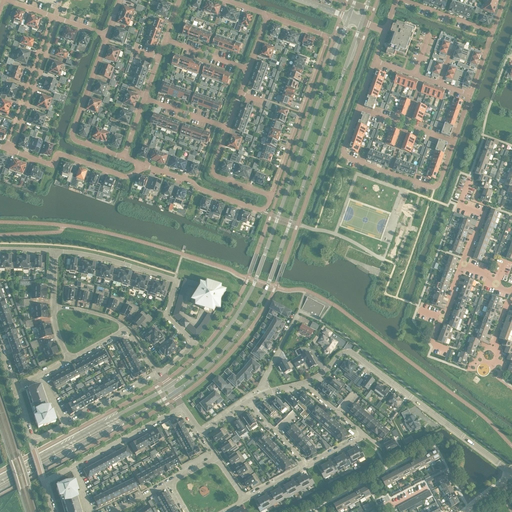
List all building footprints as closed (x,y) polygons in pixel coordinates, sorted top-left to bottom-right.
[(199,8),(201,0),(194,0),(194,1),(195,1),(193,7),(196,9),(197,8),(199,8)] [(454,13),(458,2),(453,0),(449,11),(449,12),(454,13)] [(498,3),(489,0),(486,0),(485,4),(496,8),(497,8),(496,8),(497,6),(498,3)] [(157,7),(168,11),(169,9),(171,5),(160,2),(160,4),(158,4),(157,7)] [(214,4),(208,2),(207,4),(206,4),(205,9),(204,12),(211,15),(211,13),(214,4)] [(459,15),(463,4),(458,2),(454,13),(456,14),(457,14),(458,15),(459,14),(459,15)] [(211,13),(211,15),(211,13),(218,16),(221,7),(219,6),(219,5),(214,4),(211,13)] [(464,16),(468,6),(463,4),(459,15),(460,15),(460,16),(461,16),(461,15),(464,16)] [(496,8),(485,4),(483,10),(494,14),(496,8)] [(122,12),(132,16),(134,10),(124,6),(123,8),(122,11),(122,12)] [(468,6),(464,16),(466,17),(467,18),(468,18),(469,18),(470,18),(474,7),(468,6)] [(168,11),(157,7),(156,11),(157,11),(156,13),(167,17),(168,13),(167,13),(168,11)] [(226,9),(223,19),(229,21),(233,11),(229,9),(226,9)] [(15,18),(13,22),(20,24),(24,14),(23,13),(22,13),(23,13),(19,11),(18,11),(18,12),(17,11),(16,14),(15,14),(14,18),(15,18)] [(233,11),(229,21),(236,24),(234,30),(236,31),(238,25),(240,21),(238,20),(239,16),(240,13),(233,11)] [(120,17),(131,21),(132,16),(122,12),(120,17)] [(238,25),(236,31),(239,32),(241,27),(247,29),(250,21),(251,22),(252,17),(250,16),(246,14),(243,22),(240,21),(238,25)] [(32,29),(35,18),(33,17),(34,16),(30,15),(26,25),(32,27),(31,28),(32,29)] [(484,24),(489,26),(489,23),(490,24),(492,19),(482,16),(479,21),(485,23),(484,24)] [(131,21),(120,17),(120,18),(118,22),(118,23),(129,27),(131,21)] [(35,18),(32,29),(37,31),(41,19),(38,18),(37,19),(35,18)] [(153,24),(163,28),(163,27),(164,27),(164,25),(165,22),(155,19),(153,24)] [(189,36),(192,26),(187,23),(186,25),(185,24),(183,29),(184,29),(183,34),(186,36),(187,35),(189,36)] [(398,53),(404,55),(406,56),(414,32),(413,31),(414,29),(415,29),(416,28),(405,24),(404,25),(397,23),(392,37),(394,38),(393,41),(391,40),(389,46),(390,47),(389,50),(388,49),(386,54),(394,56),(396,52),(398,53)] [(151,29),(161,33),(162,31),(162,30),(163,29),(163,28),(153,24),(151,29)] [(193,38),(197,27),(192,26),(189,36),(190,36),(190,37),(193,38)] [(272,32),(270,36),(277,39),(281,28),(280,28),(280,27),(275,26),(274,26),(273,28),(272,28),(271,32),(272,32)] [(199,39),(202,29),(202,30),(197,28),(197,27),(193,38),(197,39),(199,39)] [(67,41),(71,30),(69,30),(69,29),(65,28),(62,38),(64,39),(63,40),(67,41)] [(115,35),(127,39),(129,33),(134,35),(135,32),(129,30),(128,33),(116,29),(115,32),(116,33),(115,35)] [(149,34),(159,38),(159,37),(160,37),(161,35),(160,35),(161,33),(151,29),(149,34)] [(204,42),(207,31),(202,29),(199,39),(201,40),(200,41),(204,42)] [(71,30),(67,41),(70,42),(71,41),(73,42),(77,32),(73,30),(73,31),(71,30)] [(207,31),(204,42),(207,43),(207,42),(209,43),(212,34),(207,32),(208,31),(207,31)] [(280,40),(278,46),(282,48),(281,47),(283,41),(289,44),(293,33),(289,32),(289,33),(286,32),(283,41),(280,40)] [(293,33),(289,44),(296,46),(294,52),(297,53),(299,47),(296,46),(300,36),(297,35),(297,34),(293,33)] [(82,35),(78,45),(85,47),(87,44),(89,40),(88,39),(89,37),(88,37),(88,36),(84,34),(83,34),(83,35),(82,35)] [(147,39),(158,43),(157,43),(158,41),(159,40),(159,39),(159,38),(149,34),(147,39)] [(218,47),(222,36),(216,34),(213,44),(215,45),(214,46),(218,47)] [(127,39),(115,35),(114,37),(113,36),(112,40),(125,44),(127,39)] [(222,36),(218,47),(221,48),(221,47),(223,48),(227,38),(222,36)] [(313,44),(315,38),(309,36),(308,38),(306,37),(302,46),(310,49),(312,44),(313,44)] [(436,45),(448,49),(452,39),(446,36),(444,42),(438,40),(436,45)] [(13,44),(19,46),(20,43),(31,47),(33,43),(32,43),(33,40),(28,39),(28,40),(22,38),(20,43),(14,41),(13,44)] [(227,38),(223,48),(225,48),(225,49),(228,50),(232,40),(227,38)] [(158,43),(147,39),(145,45),(152,48),(152,47),(156,48),(158,43)] [(232,40),(228,50),(231,52),(231,51),(233,51),(237,41),(232,40)] [(237,41),(233,51),(235,52),(235,53),(239,54),(240,49),(242,50),(243,45),(242,44),(242,43),(237,41)] [(455,52),(467,56),(469,51),(470,51),(471,49),(468,48),(467,50),(463,49),(464,46),(459,44),(458,47),(457,47),(455,52)] [(264,49),(263,51),(274,54),(272,54),(274,51),(276,52),(277,49),(281,51),(282,48),(278,46),(275,45),(274,48),(264,45),(263,48),(264,49)] [(448,49),(436,45),(434,50),(440,52),(439,55),(444,57),(445,54),(446,55),(448,49)] [(108,53),(119,57),(121,51),(109,47),(108,51),(109,51),(108,53)] [(16,54),(28,59),(28,58),(28,59),(29,58),(30,54),(29,54),(30,53),(19,49),(17,55),(16,54)] [(57,51),(55,56),(65,59),(67,60),(66,63),(71,65),(72,62),(69,61),(69,58),(67,58),(69,54),(62,52),(63,51),(58,49),(58,52),(57,51)] [(467,56),(479,60),(480,55),(479,54),(480,52),(475,50),(474,53),(470,51),(469,51),(467,56)] [(274,54),(263,51),(262,53),(261,52),(260,56),(270,60),(271,57),(272,58),(274,54)] [(465,61),(467,56),(455,52),(453,57),(454,57),(454,60),(459,62),(460,59),(465,61)] [(119,57),(108,53),(108,55),(107,55),(105,59),(117,63),(116,66),(122,68),(123,65),(117,63),(119,57)] [(28,59),(16,54),(14,60),(8,58),(7,61),(13,63),(14,60),(26,64),(28,59)] [(177,68),(181,58),(179,57),(179,56),(175,55),(174,60),(172,59),(170,64),(172,65),(172,66),(177,68)] [(294,62),(305,65),(307,59),(298,56),(296,55),(294,62)] [(479,60),(467,56),(465,61),(471,63),(470,66),(475,68),(476,65),(477,65),(479,60)] [(182,70),(186,59),(183,58),(182,58),(181,58),(177,68),(182,70)] [(186,59),(182,70),(183,69),(187,70),(187,71),(191,61),(189,61),(189,60),(186,59)] [(138,66),(148,70),(150,65),(146,64),(147,63),(140,60),(138,66)] [(429,66),(441,70),(443,65),(442,64),(443,62),(437,60),(437,63),(431,61),(429,66)] [(11,72),(21,75),(23,70),(13,66),(12,66),(13,63),(7,61),(6,64),(10,65),(8,71),(11,72)] [(53,61),(51,67),(63,71),(65,66),(70,68),(71,65),(66,63),(65,65),(53,61)] [(191,61),(187,71),(192,73),(196,62),(193,61),(193,62),(191,61)] [(196,62),(192,73),(198,75),(201,65),(199,64),(199,63),(196,62)] [(256,67),(266,70),(268,65),(258,62),(257,64),(256,66),(256,67)] [(305,65),(294,62),(292,67),(303,71),(305,65)] [(102,70),(112,74),(114,68),(104,65),(102,70)] [(448,73),(460,77),(461,71),(456,69),(457,67),(452,65),(451,68),(450,67),(448,73)] [(136,71),(146,75),(146,74),(147,74),(147,73),(147,72),(148,70),(138,66),(136,71)] [(207,78),(210,67),(207,66),(207,67),(205,66),(201,76),(207,78)] [(441,70),(429,66),(427,71),(433,73),(432,76),(437,78),(438,75),(439,75),(441,70)] [(49,71),(49,73),(59,76),(61,71),(63,71),(51,67),(51,68),(51,67),(49,71)] [(210,67),(207,78),(212,80),(215,70),(213,69),(214,69),(210,67)] [(266,70),(256,67),(255,68),(255,69),(255,70),(254,72),(264,76),(266,70)] [(303,71),(292,67),(290,72),(301,76),(303,71)] [(112,74),(102,70),(100,76),(111,80),(110,83),(116,85),(117,82),(112,80),(114,75),(112,74)] [(215,70),(212,80),(217,82),(221,71),(217,70),(217,71),(215,70)] [(134,77),(144,80),(145,78),(146,78),(146,76),(146,75),(136,71),(134,77)] [(221,71),(217,82),(222,84),(225,74),(223,73),(224,72),(221,71)] [(377,71),(375,76),(384,79),(386,73),(382,71),(381,72),(377,71)] [(460,77),(471,81),(473,76),(472,75),(473,73),(468,71),(467,73),(461,71),(460,77)] [(21,75),(11,72),(9,78),(19,81),(21,75)] [(264,76),(254,72),(254,74),(253,74),(252,76),(253,76),(253,77),(263,81),(264,76)] [(301,76),(290,72),(288,78),(299,82),(301,76)] [(225,74),(222,84),(222,83),(229,85),(231,80),(229,80),(231,75),(227,73),(227,74),(225,74)] [(460,77),(448,73),(446,78),(447,78),(446,81),(451,83),(452,80),(456,82),(455,84),(458,85),(459,83),(458,82),(460,77)] [(394,83),(399,85),(402,76),(397,74),(396,77),(394,76),(393,80),(395,80),(394,83)] [(373,81),(382,84),(384,79),(375,76),(373,81)] [(404,87),(408,78),(402,76),(399,85),(404,87)] [(132,82),(142,85),(143,85),(143,84),(144,83),(143,82),(144,80),(134,77),(132,82)] [(263,81),(253,77),(252,78),(251,79),(251,80),(251,82),(250,82),(261,86),(263,81)] [(471,81),(460,77),(458,82),(459,83),(463,84),(462,87),(467,88),(468,86),(469,86),(471,81)] [(45,84),(55,88),(57,82),(47,78),(47,81),(46,81),(45,84)] [(410,88),(413,80),(408,78),(404,87),(410,88)] [(285,86),(296,90),(298,84),(287,80),(285,86)] [(413,80),(410,88),(415,90),(418,82),(413,80)] [(96,87),(106,91),(108,85),(97,81),(96,85),(97,85),(96,87)] [(371,86),(380,89),(382,84),(373,81),(371,86)] [(142,85),(132,82),(130,87),(141,91),(141,88),(142,88),(142,87),(142,86),(142,85)] [(167,95),(171,84),(166,82),(165,85),(163,84),(162,88),(163,89),(162,93),(165,94),(166,93),(167,94),(167,95),(167,94),(167,95)] [(259,92),(261,86),(250,82),(248,87),(249,87),(252,89),(252,90),(259,92)] [(3,88),(16,93),(17,90),(16,89),(17,87),(7,83),(5,89),(3,88)] [(55,88),(45,84),(44,87),(44,90),(53,93),(55,88)] [(173,96),(176,86),(176,87),(171,86),(171,84),(167,95),(168,95),(168,94),(170,94),(170,95),(173,96)] [(426,94),(429,86),(424,84),(421,92),(426,94)] [(176,86),(173,96),(176,97),(178,97),(177,98),(178,98),(181,88),(176,86)] [(296,90),(285,86),(285,87),(284,91),(294,95),(296,90)] [(370,91),(378,94),(380,89),(371,86),(370,91)] [(431,96),(434,88),(429,86),(426,94),(431,96)] [(106,91),(96,87),(96,89),(95,89),(93,93),(104,96),(106,91)] [(0,93),(0,96),(1,97),(5,98),(6,96),(13,98),(14,96),(15,96),(16,93),(3,88),(1,92),(4,93),(3,95),(2,94),(0,93)] [(181,88),(178,98),(178,97),(180,98),(180,99),(183,100),(186,90),(181,88)] [(436,98),(439,89),(434,88),(431,96),(436,98)] [(439,89),(436,98),(442,100),(443,97),(445,98),(446,94),(444,94),(445,91),(439,89)] [(186,90),(183,100),(186,101),(186,100),(188,101),(187,102),(188,102),(192,92),(186,90)] [(294,95),(284,91),(282,96),(281,96),(293,100),(294,95)] [(376,99),(378,94),(370,91),(368,96),(376,99)] [(139,96),(128,92),(126,98),(136,101),(136,99),(137,100),(139,96)] [(197,105),(201,95),(195,93),(192,103),(193,103),(192,103),(193,102),(194,103),(194,104),(197,105)] [(39,101),(51,105),(53,100),(58,101),(59,99),(54,97),(53,99),(41,95),(40,96),(39,100),(39,101)] [(202,107),(206,97),(201,95),(197,105),(200,106),(200,105),(202,106),(202,107)] [(0,96),(0,99),(0,100),(0,99),(0,106),(8,109),(9,107),(10,107),(11,104),(4,101),(5,98),(1,97),(0,96)] [(293,100),(281,96),(279,103),(290,107),(291,105),(293,100)] [(376,99),(368,96),(366,101),(375,105),(376,99)] [(136,104),(135,103),(136,101),(126,98),(125,97),(124,101),(125,101),(124,104),(135,107),(136,104)] [(207,109),(211,99),(206,97),(202,107),(203,107),(203,106),(204,107),(207,109)] [(452,103),(461,106),(463,101),(458,100),(459,99),(454,97),(452,103)] [(89,104),(100,108),(102,102),(91,98),(91,99),(89,103),(89,104)] [(400,103),(408,106),(410,101),(402,98),(400,103)] [(212,111),(216,100),(211,99),(207,109),(210,110),(210,109),(212,109),(212,110),(212,111)] [(216,100),(212,111),(213,111),(213,110),(214,111),(214,112),(218,113),(219,109),(221,109),(222,105),(220,105),(221,102),(216,100)] [(51,105),(39,101),(38,101),(37,105),(37,106),(37,107),(47,110),(49,105),(51,105)] [(373,110),(375,105),(366,101),(364,107),(373,110)] [(408,106),(400,103),(398,108),(406,111),(408,106)] [(450,109),(459,112),(461,106),(452,103),(450,109)] [(100,108),(89,104),(87,110),(98,113),(100,108)] [(242,104),(241,109),(251,113),(253,107),(247,104),(246,105),(243,104),(242,104)] [(416,109),(425,112),(427,107),(418,104),(416,109)] [(0,106),(0,112),(7,115),(9,111),(8,111),(8,109),(0,106)] [(276,113),(287,117),(288,113),(289,111),(278,107),(276,113)] [(405,116),(406,111),(398,108),(396,113),(405,116)] [(120,115),(131,119),(133,113),(122,109),(120,115)] [(239,114),(249,118),(251,113),(241,109),(240,109),(241,110),(240,111),(240,112),(239,113),(240,114),(239,114)] [(414,114),(423,117),(425,112),(416,109),(414,114)] [(459,112),(450,109),(449,114),(457,117),(459,112)] [(34,118),(45,122),(46,119),(45,118),(45,116),(35,112),(34,116),(35,116),(34,118)] [(287,117),(276,113),(273,120),(284,124),(286,117),(287,117)] [(156,127),(160,116),(159,116),(159,117),(158,116),(158,115),(154,114),(153,118),(151,118),(150,122),(152,122),(151,124),(154,124),(154,125),(156,126),(156,127)] [(238,119),(248,123),(249,118),(239,114),(239,115),(238,115),(238,117),(238,119)] [(421,122),(423,117),(414,114),(413,119),(421,122)] [(447,119),(455,122),(457,117),(449,114),(447,119)] [(131,119),(120,115),(118,120),(129,124),(131,119)] [(161,128),(165,118),(162,117),(162,118),(160,117),(160,116),(156,127),(161,128)] [(45,122),(34,118),(33,120),(32,120),(31,124),(43,128),(42,130),(47,133),(48,130),(43,128),(44,122),(45,122)] [(165,118),(161,128),(166,130),(170,120),(169,120),(169,121),(168,120),(168,119),(165,118)] [(369,121),(360,118),(358,123),(367,126),(369,121)] [(236,125),(246,128),(248,123),(238,119),(237,122),(236,122),(236,123),(236,124),(236,125)] [(445,124),(454,127),(455,122),(447,119),(445,124)] [(170,120),(166,130),(171,132),(175,122),(172,121),(172,122),(170,121),(170,120)] [(270,128),(281,132),(284,125),(274,122),(273,121),(270,128)] [(175,122),(171,132),(177,134),(180,124),(179,125),(178,124),(178,123),(175,122)] [(115,127),(112,135),(115,136),(115,137),(111,145),(113,146),(113,147),(117,148),(119,148),(119,146),(120,146),(121,142),(121,141),(122,139),(123,136),(116,134),(119,124),(116,123),(115,127)] [(365,132),(367,126),(358,123),(356,129),(365,132)] [(91,126),(84,124),(82,128),(80,132),(81,132),(80,134),(81,135),(81,136),(85,137),(86,137),(86,136),(87,137),(91,126)] [(450,137),(452,132),(454,127),(445,124),(441,134),(450,137)] [(186,137),(189,127),(186,126),(186,127),(184,126),(185,125),(184,125),(180,135),(186,137)] [(246,128),(236,125),(235,125),(235,126),(234,127),(235,128),(234,130),(244,133),(246,128)] [(191,139),(194,129),(192,129),(192,128),(189,127),(186,137),(191,139)] [(281,132),(270,128),(271,128),(269,133),(280,137),(281,132)] [(389,133),(397,136),(399,131),(391,128),(389,133)] [(100,140),(103,130),(103,131),(96,129),(93,137),(96,138),(96,139),(100,140)] [(196,141),(200,131),(196,129),(196,130),(194,130),(194,129),(195,129),(194,129),(191,139),(196,141)] [(355,134),(363,137),(365,132),(356,129),(355,134)] [(103,130),(100,140),(103,142),(104,141),(107,142),(110,132),(103,130)] [(200,131),(196,141),(201,142),(205,132),(204,132),(204,133),(202,132),(200,131)] [(205,132),(201,142),(206,144),(207,142),(209,142),(210,138),(209,138),(210,134),(207,133),(206,133),(205,133),(205,132)] [(280,137),(269,133),(267,138),(278,142),(280,137)] [(387,138),(396,141),(397,136),(389,133),(387,138)] [(353,139),(361,142),(363,137),(355,134),(353,139)] [(407,134),(405,139),(414,142),(416,137),(407,134)] [(25,148),(29,138),(23,135),(21,141),(20,140),(19,145),(21,146),(25,148)] [(231,142),(241,145),(242,142),(241,141),(242,139),(232,136),(230,139),(231,140),(231,142)] [(278,142),(267,138),(264,144),(276,148),(278,142)] [(396,141),(387,138),(385,144),(394,147),(396,141)] [(34,139),(31,150),(38,153),(42,142),(34,139)] [(351,144),(360,147),(361,142),(353,139),(351,144)] [(414,142),(405,139),(404,144),(412,147),(414,142)] [(486,144),(485,146),(485,147),(493,150),(495,144),(497,146),(499,142),(490,139),(489,142),(485,140),(484,143),(486,144)] [(444,154),(446,149),(448,143),(439,140),(435,151),(444,154)] [(241,145),(231,142),(230,144),(229,143),(228,147),(238,151),(240,145),(241,146),(241,145)] [(47,143),(43,154),(47,156),(48,155),(50,156),(52,151),(51,151),(53,145),(47,143)] [(357,153),(360,147),(351,144),(349,149),(353,151),(357,153)] [(412,147),(404,144),(402,150),(410,153),(412,147)] [(141,157),(146,158),(149,148),(147,147),(147,146),(144,145),(142,151),(141,151),(139,155),(142,156),(141,157)] [(262,153),(273,156),(275,150),(264,146),(262,153)] [(484,149),(483,152),(491,155),(494,156),(495,151),(493,150),(485,147),(485,146),(483,146),(482,148),(484,149)] [(370,161),(372,161),(376,151),(370,149),(369,153),(367,152),(366,156),(368,157),(367,160),(368,160),(368,161),(369,161),(370,161)] [(161,153),(162,152),(158,151),(158,152),(155,151),(154,153),(153,153),(152,158),(151,160),(158,162),(158,163),(158,162),(161,153)] [(376,151),(372,161),(374,162),(375,163),(376,163),(377,163),(381,153),(376,151)] [(444,154),(435,151),(434,156),(442,159),(444,154)] [(489,160),(491,155),(483,152),(481,151),(480,154),(482,154),(481,157),(489,160)] [(158,162),(158,163),(162,164),(163,164),(165,165),(168,156),(161,153),(162,152),(161,153),(158,162)] [(273,156),(262,153),(259,159),(270,163),(273,156)] [(381,153),(377,163),(378,163),(378,164),(380,165),(380,164),(382,165),(382,166),(386,155),(381,153)] [(386,155),(382,166),(387,167),(388,167),(389,164),(390,164),(392,157),(386,155)] [(180,161),(181,159),(174,156),(170,167),(173,167),(172,168),(177,169),(178,166),(180,161)] [(442,159),(434,156),(432,161),(440,164),(442,159)] [(487,166),(489,160),(481,157),(479,156),(479,159),(480,159),(479,163),(487,166)] [(178,166),(177,169),(184,171),(184,169),(185,169),(186,165),(187,162),(184,161),(184,160),(181,159),(180,161),(178,166)] [(399,172),(403,161),(396,159),(394,166),(395,166),(394,169),(394,170),(399,172)] [(15,173),(19,162),(15,160),(15,161),(15,160),(15,161),(13,160),(9,170),(6,169),(4,175),(7,176),(9,171),(15,173)] [(224,171),(223,172),(228,173),(229,173),(233,163),(226,160),(225,164),(224,164),(223,168),(222,171),(224,171)] [(404,173),(408,163),(403,161),(399,172),(399,171),(401,172),(403,173),(404,173)] [(430,166),(438,169),(440,164),(432,161),(430,166)] [(19,162),(15,173),(22,176),(23,172),(24,172),(24,171),(25,168),(25,167),(26,165),(19,162)] [(485,171),(487,166),(479,163),(477,162),(476,165),(478,165),(477,168),(485,171)] [(189,174),(193,175),(194,174),(196,175),(198,171),(197,171),(198,165),(193,163),(189,174)] [(409,175),(413,164),(408,163),(404,173),(405,173),(405,174),(406,174),(407,174),(409,175)] [(71,165),(66,164),(64,164),(62,169),(64,170),(62,175),(68,177),(67,182),(71,183),(73,177),(74,174),(70,173),(72,168),(71,167),(71,165)] [(418,166),(413,164),(409,175),(411,175),(412,176),(413,177),(414,176),(415,176),(416,174),(418,174),(419,171),(417,170),(418,166)] [(242,177),(246,166),(241,165),(241,167),(238,166),(236,174),(239,175),(238,175),(242,177)] [(246,166),(242,177),(246,178),(246,177),(249,178),(252,170),(250,169),(250,168),(246,166)] [(438,169),(430,166),(428,171),(437,174),(438,169)] [(30,178),(35,180),(39,181),(40,179),(41,179),(43,173),(40,171),(38,170),(39,169),(33,167),(33,169),(31,168),(29,176),(31,177),(30,178)] [(483,176),(485,171),(477,168),(475,167),(474,170),(476,170),(475,174),(478,175),(483,177),(483,176)] [(76,181),(83,183),(87,172),(86,171),(82,169),(81,170),(80,169),(76,181)] [(435,180),(437,174),(428,171),(426,177),(430,179),(431,178),(435,180)] [(257,182),(257,183),(262,185),(264,180),(264,179),(265,175),(258,172),(255,181),(257,182)] [(90,186),(95,188),(94,192),(98,193),(98,192),(101,184),(97,183),(100,175),(96,174),(95,174),(93,174),(92,178),(90,186)] [(477,181),(480,182),(485,184),(485,183),(488,184),(490,179),(483,176),(483,177),(478,175),(477,177),(478,178),(477,181)] [(139,176),(137,182),(136,181),(134,186),(137,187),(138,186),(142,188),(143,187),(145,188),(147,180),(146,180),(147,178),(141,176),(141,177),(139,176)] [(109,179),(106,178),(104,185),(101,184),(98,192),(102,193),(103,193),(109,195),(110,191),(111,191),(113,186),(114,186),(115,180),(109,178),(109,179)] [(162,181),(154,179),(151,190),(158,192),(162,181)] [(490,185),(488,184),(485,183),(485,184),(480,182),(479,184),(481,185),(480,188),(483,189),(488,190),(489,188),(490,189),(491,188),(492,187),(491,186),(490,185)] [(171,196),(174,186),(170,184),(169,185),(167,184),(166,189),(167,189),(164,195),(168,196),(168,195),(171,196)] [(185,191),(185,190),(181,189),(179,189),(176,199),(183,202),(184,198),(185,198),(186,194),(186,192),(185,191)] [(493,192),(488,190),(483,189),(482,191),(483,192),(482,194),(482,195),(490,198),(493,192)] [(488,203),(490,198),(482,195),(482,194),(481,194),(480,196),(482,197),(480,200),(488,203)] [(208,218),(210,212),(211,210),(208,209),(211,201),(210,201),(210,200),(205,198),(205,199),(204,198),(203,201),(201,205),(202,205),(200,210),(207,212),(205,217),(208,218)] [(210,212),(208,218),(212,219),(213,216),(219,218),(222,210),(223,210),(224,206),(222,205),(222,204),(218,203),(214,213),(210,212)] [(230,208),(229,208),(225,219),(232,222),(236,210),(235,210),(235,209),(230,208)] [(489,215),(497,218),(499,213),(491,210),(489,215)] [(249,215),(250,214),(244,213),(244,214),(242,214),(240,221),(246,223),(247,221),(249,222),(251,216),(249,215)] [(495,224),(497,218),(489,215),(487,221),(495,224)] [(462,218),(461,220),(460,224),(461,224),(461,225),(469,228),(474,230),(475,227),(470,225),(472,222),(462,218)] [(493,229),(495,224),(487,221),(485,226),(493,229)] [(459,223),(457,228),(456,229),(467,233),(472,235),(473,232),(468,231),(469,228),(461,225),(461,224),(460,224),(459,223)] [(491,234),(493,229),(485,226),(483,231),(491,234)] [(457,235),(465,238),(467,233),(456,229),(457,228),(456,228),(455,230),(459,231),(457,235)] [(489,240),(491,234),(483,231),(481,237),(489,240)] [(463,244),(465,238),(457,235),(453,234),(453,235),(457,236),(455,240),(455,241),(463,244)] [(487,245),(489,240),(481,237),(479,242),(487,245)] [(462,249),(463,244),(455,241),(455,240),(451,239),(451,240),(455,242),(453,246),(462,249)] [(485,250),(487,245),(479,242),(477,247),(485,250)] [(460,255),(462,249),(453,246),(449,244),(449,246),(451,246),(449,251),(460,255)] [(483,256),(485,250),(477,247),(475,253),(483,256)] [(483,256),(475,253),(473,258),(481,261),(483,256)] [(14,269),(14,263),(11,263),(11,256),(10,256),(10,255),(6,255),(6,256),(5,256),(5,269),(14,269)] [(23,256),(23,271),(29,271),(29,270),(32,270),(32,263),(29,263),(29,256),(28,256),(28,255),(24,255),(24,256),(23,256)] [(449,258),(448,262),(447,262),(456,265),(458,259),(446,255),(445,256),(449,258)] [(14,263),(14,269),(22,269),(22,271),(23,271),(23,256),(18,256),(18,257),(17,257),(17,263),(14,263)] [(32,263),(32,270),(44,270),(44,263),(41,263),(41,257),(40,257),(40,256),(36,256),(36,257),(35,257),(35,263),(32,263)] [(78,273),(79,267),(76,266),(77,260),(76,260),(76,259),(72,258),(72,259),(71,259),(70,265),(67,265),(66,271),(69,272),(69,273),(75,274),(75,273),(78,273)] [(454,270),(456,265),(447,262),(448,262),(444,260),(443,262),(447,263),(446,267),(445,267),(454,270)] [(86,278),(89,262),(85,261),(84,262),(83,262),(82,267),(79,267),(78,273),(81,274),(80,276),(86,278)] [(96,277),(97,270),(94,270),(95,263),(94,263),(94,262),(91,261),(90,262),(89,262),(86,278),(87,278),(87,274),(92,275),(92,276),(96,277)] [(104,280),(108,266),(103,265),(103,266),(101,266),(100,271),(97,270),(96,277),(104,279),(104,280)] [(452,276),(454,270),(445,267),(446,267),(442,265),(441,267),(445,268),(444,272),(443,273),(452,276)] [(113,281),(115,275),(112,274),(113,268),(112,268),(112,267),(109,266),(108,267),(108,266),(104,280),(110,282),(110,281),(113,281)] [(121,285),(126,272),(121,270),(121,271),(119,271),(118,276),(115,275),(113,281),(121,284),(121,285)] [(130,287),(132,280),(129,280),(131,273),(130,273),(130,272),(127,271),(126,272),(121,285),(127,287),(127,286),(130,287)] [(450,281),(452,276),(443,273),(444,272),(440,271),(439,272),(443,274),(442,278),(441,278),(450,281)] [(132,280),(130,287),(133,288),(132,290),(138,292),(143,277),(138,275),(138,277),(137,276),(135,281),(132,280)] [(147,294),(149,286),(147,285),(148,279),(147,278),(148,277),(144,276),(144,277),(143,277),(138,292),(139,291),(144,292),(145,291),(147,292),(146,294),(147,294)] [(448,287),(450,281),(441,278),(442,278),(438,276),(437,278),(440,279),(438,283),(448,287)] [(465,280),(464,283),(472,287),(473,287),(474,286),(472,286),(474,281),(461,276),(460,279),(465,280)] [(205,327),(212,316),(208,313),(201,324),(196,330),(189,324),(190,323),(184,317),(183,318),(179,314),(187,285),(191,287),(193,282),(184,278),(173,316),(180,322),(179,323),(185,329),(186,328),(196,337),(205,327)] [(155,297),(160,282),(155,281),(155,282),(154,282),(152,287),(149,286),(147,294),(155,297)] [(463,286),(462,289),(470,292),(471,293),(472,291),(470,291),(472,287),(464,283),(459,281),(458,284),(463,286)] [(160,282),(155,297),(157,294),(161,295),(161,296),(165,298),(167,291),(164,290),(166,284),(164,284),(165,283),(161,282),(161,283),(160,282)] [(202,283),(201,284),(201,287),(200,288),(196,295),(203,297),(203,299),(196,297),(196,298),(197,298),(197,299),(197,298),(202,300),(200,306),(199,306),(199,307),(200,307),(201,308),(201,307),(201,306),(201,305),(205,306),(204,308),(204,309),(204,310),(207,311),(209,311),(209,310),(213,311),(214,311),(217,305),(220,306),(221,306),(221,299),(224,293),(221,292),(221,286),(217,285),(218,284),(211,282),(210,283),(208,282),(206,285),(202,283)] [(446,292),(448,287),(438,283),(436,282),(435,283),(437,284),(436,288),(438,288),(437,289),(446,292)] [(444,297),(446,292),(437,289),(438,288),(436,288),(434,287),(433,289),(437,290),(436,294),(444,297)] [(67,302),(67,303),(71,303),(71,302),(72,302),(73,296),(76,296),(77,290),(74,289),(73,290),(68,290),(69,288),(65,288),(64,295),(67,295),(66,301),(67,302)] [(79,292),(78,301),(84,302),(85,302),(86,302),(86,301),(87,298),(91,299),(93,289),(88,288),(87,290),(81,289),(81,292),(79,292)] [(468,297),(470,292),(462,289),(460,295),(468,297)] [(94,295),(92,304),(98,305),(100,306),(100,305),(101,301),(106,302),(108,293),(103,292),(102,294),(97,292),(96,296),(94,295)] [(443,300),(444,297),(436,294),(434,294),(434,295),(435,295),(434,299),(434,300),(442,303),(446,304),(447,302),(443,300)] [(460,295),(458,300),(466,303),(468,297),(460,295)] [(492,298),(490,302),(498,305),(503,307),(504,305),(499,303),(500,299),(490,296),(490,297),(492,298)] [(109,300),(106,308),(112,310),(114,310),(114,311),(114,310),(114,309),(116,306),(120,308),(123,300),(112,297),(111,300),(109,300)] [(308,298),(302,309),(319,318),(324,307),(308,298)] [(441,306),(442,303),(434,300),(434,299),(432,299),(432,300),(433,301),(432,305),(444,310),(445,308),(441,306)] [(458,300),(456,305),(464,308),(466,303),(458,300)] [(497,308),(498,305),(490,302),(488,301),(488,302),(490,303),(488,307),(496,310),(496,311),(501,312),(502,310),(497,308)] [(124,305),(120,313),(126,316),(127,317),(128,316),(130,313),(134,315),(137,308),(127,303),(126,306),(124,305)] [(289,316),(291,312),(273,303),(270,309),(271,309),(269,314),(273,316),(275,311),(281,314),(282,312),(289,316)] [(456,305),(454,311),(464,314),(466,309),(464,308),(456,305)] [(494,315),(496,311),(496,310),(488,307),(486,313),(494,315)] [(9,309),(0,312),(0,317),(11,314),(9,309)] [(454,311),(452,316),(460,319),(462,320),(464,314),(454,311)] [(492,321),(494,315),(486,313),(484,312),(482,317),(484,318),(492,321)] [(138,315),(133,321),(137,325),(138,326),(139,327),(139,326),(142,323),(146,326),(152,319),(148,315),(146,317),(142,313),(140,315),(138,315)] [(11,314),(0,317),(0,318),(2,323),(13,319),(11,314)] [(285,323),(273,316),(269,314),(267,317),(274,321),(270,328),(276,332),(278,328),(280,329),(282,326),(283,327),(285,323)] [(458,325),(460,319),(452,316),(450,322),(458,325)] [(490,326),(492,321),(484,318),(482,323),(490,326)] [(13,319),(2,323),(3,328),(13,325),(15,324),(13,319)] [(314,330),(316,331),(319,326),(313,322),(310,328),(303,324),(298,332),(302,334),(303,335),(305,336),(306,336),(310,338),(314,330)] [(450,322),(448,326),(448,327),(451,328),(456,330),(458,325),(450,322)] [(511,324),(505,322),(503,328),(511,330),(511,324)] [(487,335),(488,332),(480,329),(482,323),(480,323),(477,329),(479,330),(478,334),(486,337),(491,339),(492,337),(487,335)] [(488,332),(490,326),(482,323),(480,329),(488,332)] [(38,333),(50,330),(49,326),(48,326),(48,324),(36,327),(38,333)] [(13,325),(3,328),(5,334),(6,333),(15,330),(13,325)] [(448,327),(448,326),(444,325),(441,331),(449,334),(450,333),(451,328),(448,327)] [(149,341),(161,331),(160,332),(156,327),(155,328),(153,326),(148,330),(150,332),(145,336),(146,337),(145,338),(147,341),(148,340),(149,341)] [(279,334),(276,332),(270,328),(263,338),(269,342),(272,338),(274,339),(275,337),(277,338),(279,334)] [(503,328),(501,333),(509,336),(511,330),(503,328)] [(17,329),(6,333),(7,339),(16,335),(19,334),(17,329)] [(329,337),(331,333),(325,329),(323,333),(326,334),(324,337),(323,336),(319,343),(325,347),(324,349),(325,350),(325,351),(324,351),(324,352),(325,353),(326,354),(327,354),(328,354),(328,353),(329,352),(330,353),(337,343),(331,338),(329,340),(327,339),(329,337)] [(50,330),(38,333),(39,339),(51,336),(50,334),(51,333),(50,330)] [(161,331),(149,341),(152,345),(153,344),(153,345),(158,342),(159,344),(165,340),(163,337),(165,336),(161,331)] [(441,331),(439,336),(447,339),(448,338),(450,339),(452,334),(450,333),(449,334),(441,331)] [(485,341),(486,337),(478,334),(476,333),(476,335),(478,335),(476,339),(476,340),(480,341),(479,341),(482,342),(489,345),(490,342),(485,341)] [(507,341),(509,336),(501,333),(499,339),(502,340),(502,339),(507,341)] [(16,335),(7,339),(9,344),(18,340),(16,335)] [(169,339),(164,343),(172,353),(174,352),(173,351),(176,349),(174,347),(176,346),(172,341),(174,339),(172,336),(169,339)] [(447,339),(439,336),(437,341),(445,344),(447,339)] [(478,346),(479,341),(480,341),(476,340),(476,339),(472,338),(471,338),(469,337),(467,343),(469,343),(478,346)] [(272,344),(269,342),(263,338),(263,339),(256,348),(262,352),(265,348),(267,349),(268,347),(270,348),(272,344)] [(118,350),(129,345),(126,340),(122,341),(121,339),(116,342),(117,344),(115,345),(118,350)] [(501,345),(504,347),(505,346),(510,348),(511,342),(507,341),(502,339),(502,340),(501,342),(503,342),(501,345)] [(18,340),(9,344),(11,349),(20,345),(18,340)] [(44,352),(56,347),(55,344),(53,343),(53,342),(42,347),(44,352)] [(159,351),(158,352),(161,356),(162,354),(163,356),(165,355),(166,356),(169,355),(170,355),(171,354),(172,353),(164,343),(159,347),(158,348),(160,350),(159,351)] [(476,352),(478,346),(469,343),(467,349),(476,352)] [(249,357),(252,360),(254,362),(257,358),(259,359),(261,357),(262,358),(265,354),(262,352),(256,348),(250,344),(247,346),(254,351),(252,354),(249,357)] [(20,345),(11,349),(13,353),(12,354),(24,350),(24,349),(22,350),(20,345)] [(123,354),(131,349),(129,345),(118,350),(118,351),(120,349),(123,354)] [(56,347),(44,352),(47,358),(58,353),(57,352),(58,350),(56,347)] [(295,351),(299,358),(293,361),(296,367),(301,364),(305,361),(309,368),(315,365),(308,352),(304,354),(301,348),(295,351)] [(473,357),(476,352),(467,349),(465,348),(463,353),(466,354),(465,354),(469,355),(469,356),(473,357)] [(123,360),(134,354),(131,349),(123,354),(125,359),(123,360)] [(24,350),(12,354),(14,359),(26,355),(24,350)] [(106,351),(104,352),(104,351),(99,353),(103,362),(108,359),(110,358),(106,351)] [(467,361),(469,356),(469,355),(465,354),(466,354),(463,353),(461,352),(459,358),(467,361)] [(94,356),(98,364),(103,362),(99,353),(94,356)] [(126,365),(136,359),(134,354),(123,360),(126,365)] [(26,355),(14,359),(16,364),(25,361),(23,356),(26,355)] [(89,358),(94,367),(98,364),(94,356),(89,358)] [(84,361),(89,370),(94,367),(89,358),(84,361)] [(467,361),(459,358),(457,363),(465,366),(467,361)] [(128,369),(139,364),(136,359),(126,365),(128,369)] [(252,360),(244,369),(250,374),(253,370),(255,371),(256,373),(258,370),(261,367),(254,362),(252,360)] [(279,367),(281,371),(282,370),(284,373),(291,370),(290,369),(294,368),(290,361),(287,363),(285,360),(279,364),(280,367),(279,367)] [(25,361),(16,364),(18,369),(29,365),(27,366),(25,361)] [(89,370),(84,361),(80,364),(84,372),(89,370)] [(351,380),(354,382),(358,377),(355,375),(354,374),(354,373),(352,372),(355,366),(352,364),(351,364),(348,362),(346,365),(344,364),(341,368),(343,369),(342,369),(347,372),(346,373),(351,377),(353,378),(351,380)] [(74,365),(81,377),(85,374),(84,372),(80,364),(75,366),(74,365)] [(131,374),(143,368),(142,368),(141,368),(139,364),(128,369),(128,370),(130,368),(133,373),(131,374)] [(29,365),(18,369),(20,375),(23,374),(23,375),(27,373),(27,372),(31,370),(29,365)] [(81,377),(74,365),(73,366),(74,366),(70,368),(70,367),(69,368),(74,377),(79,375),(80,377),(81,377)] [(74,377),(69,368),(70,369),(65,371),(70,380),(74,377)] [(143,368),(131,374),(133,379),(138,376),(138,377),(142,375),(142,374),(145,373),(143,368)] [(233,385),(235,387),(237,385),(238,386),(241,383),(242,382),(236,377),(228,369),(225,372),(231,378),(228,380),(225,383),(230,389),(233,385)] [(244,369),(236,377),(242,382),(245,379),(246,381),(248,382),(250,379),(252,376),(250,374),(244,369)] [(70,380),(65,371),(60,374),(66,385),(65,382),(70,380)] [(66,385),(60,374),(56,377),(61,387),(66,385)] [(362,386),(364,387),(367,390),(368,390),(375,380),(374,380),(373,379),(372,378),(369,376),(368,378),(367,379),(365,378),(365,379),(364,379),(363,380),(361,379),(356,385),(360,388),(362,386)] [(61,387),(56,377),(51,379),(56,390),(61,387)] [(113,380),(118,389),(123,386),(118,377),(113,380)] [(217,386),(224,394),(226,396),(228,394),(229,395),(233,392),(230,389),(225,383),(219,377),(213,381),(214,382),(211,386),(214,389),(217,386)] [(329,383),(339,390),(342,386),(344,387),(346,384),(338,379),(336,381),(333,378),(329,383)] [(118,389),(113,380),(109,383),(107,380),(107,381),(113,391),(117,389),(118,389)] [(113,391),(107,381),(102,383),(108,394),(113,391)] [(103,396),(108,394),(102,383),(103,385),(99,388),(98,386),(103,396)] [(325,394),(328,396),(330,397),(336,390),(329,385),(327,387),(326,387),(323,384),(319,389),(322,391),(325,394)] [(34,417),(35,421),(36,425),(37,425),(42,425),(43,426),(47,425),(50,423),(50,422),(55,419),(54,415),(53,415),(52,411),(50,411),(49,409),(49,408),(42,387),(40,387),(40,385),(34,386),(28,389),(26,391),(28,397),(33,414),(36,413),(37,415),(34,417)] [(379,385),(374,391),(384,398),(389,392),(388,392),(389,391),(385,388),(384,389),(379,385)] [(103,396),(98,386),(93,388),(97,396),(99,399),(103,396)] [(206,399),(211,405),(215,402),(216,404),(219,402),(219,403),(223,400),(214,389),(211,386),(210,386),(207,388),(212,394),(206,399)] [(97,396),(93,388),(88,391),(91,396),(94,402),(99,399),(97,396)] [(367,401),(371,396),(374,392),(371,390),(364,399),(367,401)] [(91,396),(88,391),(83,394),(85,396),(89,404),(94,402),(91,396)] [(303,392),(297,397),(305,406),(311,400),(303,392)] [(80,398),(84,407),(89,404),(85,396),(83,394),(84,396),(80,398)] [(387,401),(397,409),(403,402),(399,399),(400,399),(396,397),(393,394),(387,401)] [(288,397),(285,400),(289,403),(288,404),(292,408),(293,407),(294,408),(298,404),(304,411),(300,415),(305,419),(311,413),(299,401),(297,403),(290,396),(289,398),(288,397)] [(74,399),(79,409),(84,407),(80,398),(75,401),(74,399)] [(79,409),(74,399),(69,401),(75,412),(79,409)] [(206,399),(197,407),(201,413),(205,410),(206,411),(209,409),(210,411),(213,408),(211,405),(206,399)] [(274,404),(274,405),(281,412),(285,408),(277,399),(273,403),(274,404)] [(75,412),(69,401),(70,404),(65,406),(70,415),(75,412)] [(261,407),(270,417),(277,410),(272,405),(272,406),(270,408),(266,403),(261,407)] [(349,412),(353,415),(360,408),(356,405),(355,404),(349,412)] [(311,415),(315,418),(321,411),(317,407),(311,415)] [(353,415),(357,419),(364,411),(360,408),(353,415)] [(357,419),(362,422),(368,414),(369,413),(365,409),(364,411),(357,419)] [(408,410),(401,413),(405,420),(404,421),(405,423),(408,429),(408,428),(410,432),(415,429),(416,431),(420,428),(419,427),(420,426),(415,416),(412,417),(408,410)] [(315,418),(319,422),(325,414),(321,411),(315,418)] [(246,417),(244,418),(248,425),(246,427),(250,432),(252,430),(252,429),(257,425),(249,413),(245,416),(246,417)] [(322,427),(330,418),(325,414),(319,422),(323,425),(322,427)] [(362,422),(366,426),(372,418),(368,414),(362,422)] [(174,429),(183,423),(181,418),(177,420),(174,422),(171,424),(174,429)] [(322,427),(326,431),(334,421),(330,418),(322,427)] [(366,426),(370,429),(376,421),(372,418),(366,426)] [(235,432),(239,437),(247,432),(239,420),(236,422),(234,424),(238,430),(235,432)] [(334,421),(326,431),(330,434),(332,432),(338,425),(337,424),(334,421)] [(370,429),(374,432),(381,425),(376,421),(370,429)] [(176,433),(185,429),(182,424),(183,424),(183,423),(174,429),(176,433)] [(286,432),(290,436),(299,428),(295,424),(286,432)] [(332,432),(336,436),(336,435),(344,429),(338,425),(332,432)] [(385,428),(381,425),(374,432),(378,436),(385,428)] [(385,428),(378,436),(383,439),(388,433),(390,430),(386,426),(385,428)] [(290,436),(294,440),(301,433),(298,430),(299,428),(290,436)] [(154,431),(160,442),(165,439),(159,429),(154,431)] [(177,439),(187,433),(185,429),(176,433),(179,438),(177,439)] [(219,430),(212,435),(215,440),(216,442),(217,441),(220,439),(222,442),(230,437),(228,433),(226,434),(223,429),(220,431),(219,430)] [(336,435),(336,436),(334,437),(337,442),(339,440),(340,442),(346,439),(345,437),(347,436),(344,429),(336,435)] [(149,434),(155,445),(159,442),(160,442),(154,431),(154,432),(149,434)] [(179,444),(190,438),(187,433),(177,439),(179,444)] [(294,440),(298,444),(305,437),(301,433),(294,440)] [(144,437),(150,447),(155,445),(149,434),(144,437)] [(256,443),(259,447),(268,439),(264,435),(256,443)] [(305,437),(298,444),(301,448),(308,441),(310,440),(306,436),(305,437)] [(140,439),(145,450),(146,450),(144,448),(149,445),(150,447),(144,437),(140,439)] [(182,449),(193,443),(190,438),(179,444),(182,449)] [(135,442),(141,453),(141,452),(145,450),(140,439),(135,442)] [(261,446),(265,450),(272,443),(268,439),(259,447),(260,448),(261,446)] [(395,439),(385,445),(388,451),(398,445),(395,439)] [(301,448),(305,452),(315,445),(310,440),(308,441),(301,448)] [(227,441),(220,446),(223,451),(224,453),(225,452),(228,450),(230,454),(238,448),(236,444),(234,445),(231,441),(228,443),(227,441)] [(141,453),(135,442),(130,444),(136,455),(141,453)] [(193,443),(182,449),(184,448),(187,452),(196,447),(195,448),(193,443)] [(263,451),(267,455),(276,447),(272,443),(265,450),(263,451)] [(315,445),(305,452),(308,457),(310,456),(311,458),(317,455),(316,453),(316,452),(313,447),(315,445)] [(121,449),(126,458),(131,455),(126,447),(121,449)] [(196,447),(187,452),(189,457),(192,456),(196,454),(199,452),(196,447)] [(267,455),(271,459),(279,451),(276,447),(267,455)] [(364,457),(364,456),(361,450),(358,451),(356,448),(352,451),(357,460),(359,463),(360,463),(359,460),(364,457)] [(117,452),(121,460),(126,458),(121,449),(119,451),(117,452)] [(432,450),(429,452),(435,461),(440,458),(436,450),(433,452),(432,450)] [(271,459),(274,463),(283,455),(279,451),(271,459)] [(352,463),(357,460),(352,451),(348,453),(349,455),(347,457),(351,464),(352,467),(353,466),(352,463)] [(112,455),(116,463),(121,460),(117,452),(112,455)] [(235,453),(228,458),(231,463),(232,465),(233,464),(236,462),(238,465),(245,461),(239,452),(236,454),(235,453)] [(429,464),(435,461),(429,452),(428,453),(428,454),(425,456),(429,464)] [(107,457),(112,465),(116,463),(112,455),(107,457)] [(169,458),(174,467),(179,464),(174,455),(169,458)] [(278,464),(280,465),(288,460),(283,455),(274,463),(276,461),(278,464)] [(343,455),(339,458),(346,470),(347,470),(345,467),(351,464),(347,457),(345,458),(343,455)] [(424,467),(429,464),(425,456),(422,458),(421,456),(419,457),(424,467)] [(102,460),(107,468),(112,465),(107,457),(102,460)] [(418,470),(424,467),(419,457),(417,458),(418,460),(414,462),(418,470)] [(174,467),(169,458),(164,461),(170,472),(170,471),(169,469),(174,467)] [(345,471),(346,470),(339,458),(335,460),(336,463),(334,464),(339,474),(338,471),(343,468),(345,471)] [(98,462),(102,471),(107,468),(102,460),(98,462)] [(288,460),(280,465),(278,467),(279,470),(280,472),(283,470),(284,472),(290,469),(289,467),(291,466),(288,460)] [(164,461),(160,463),(165,473),(165,472),(168,470),(168,471),(169,470),(164,461)] [(93,465),(97,473),(102,471),(98,462),(97,462),(95,464),(93,465)] [(330,462),(326,465),(332,477),(333,477),(331,474),(337,471),(338,474),(339,474),(334,464),(331,465),(330,462)] [(413,473),(418,470),(414,462),(411,463),(410,462),(408,463),(413,473)] [(165,473),(160,463),(155,466),(159,474),(164,472),(165,473)] [(243,464),(235,469),(239,474),(240,476),(241,475),(244,473),(246,476),(253,472),(247,463),(244,465),(243,464)] [(408,475),(413,473),(408,463),(406,464),(407,466),(403,467),(408,475)] [(88,468),(92,476),(97,473),(93,465),(88,468)] [(326,465),(322,467),(323,470),(320,471),(324,478),(330,475),(331,478),(332,477),(326,465)] [(150,468),(155,477),(159,474),(155,466),(150,468)] [(402,478),(408,475),(403,467),(400,469),(399,467),(397,469),(402,478)] [(92,476),(88,468),(83,470),(88,478),(92,476)] [(145,471),(150,479),(155,477),(150,468),(145,471)] [(397,481),(402,478),(397,469),(395,470),(396,471),(393,473),(397,481)] [(141,473),(145,482),(150,479),(145,471),(141,473)] [(145,482),(141,473),(136,476),(140,485),(145,482)] [(392,484),(397,481),(393,473),(389,475),(388,473),(386,474),(392,484)] [(392,484),(386,474),(384,475),(385,477),(382,479),(386,487),(392,484)] [(251,475),(243,481),(247,486),(248,487),(249,487),(252,484),(254,488),(261,483),(255,475),(252,477),(251,475)] [(309,490),(310,490),(308,487),(314,483),(310,476),(308,478),(306,475),(302,477),(309,490)] [(440,485),(448,481),(445,475),(437,479),(440,485)] [(309,490),(302,477),(298,480),(299,482),(297,483),(302,494),(303,493),(301,490),(307,487),(309,490)] [(133,479),(128,482),(132,490),(137,488),(133,479)] [(440,485),(443,490),(451,486),(448,481),(440,485)] [(69,482),(65,482),(61,484),(62,485),(56,488),(57,492),(58,492),(59,496),(62,495),(63,498),(60,499),(64,511),(81,511),(77,494),(76,494),(76,492),(77,491),(76,487),(75,482),(69,483),(69,482)] [(132,490),(128,482),(123,484),(127,492),(130,491),(132,490)] [(302,494),(297,483),(294,485),(293,482),(289,484),(295,497),(296,497),(295,494),(300,491),(302,494)] [(127,492),(123,484),(118,486),(122,495),(127,492)] [(295,497),(289,484),(284,487),(286,489),(283,490),(289,501),(290,500),(288,497),(294,494),(295,497)] [(122,495),(118,486),(113,489),(117,497),(122,495)] [(454,492),(451,486),(443,490),(446,496),(454,492)] [(362,487),(360,488),(365,498),(371,495),(366,487),(363,489),(362,487)] [(360,501),(365,498),(360,488),(358,489),(359,491),(356,493),(360,501)] [(117,497),(113,489),(108,491),(112,500),(117,497)] [(283,490),(281,492),(280,489),(275,491),(281,501),(286,498),(288,501),(289,501),(283,490)] [(112,500),(108,491),(103,493),(108,502),(112,500)] [(156,494),(160,502),(168,497),(165,492),(162,494),(161,491),(156,494)] [(282,504),(281,501),(275,491),(271,494),(273,496),(270,498),(274,505),(280,502),(281,505),(282,504)] [(457,497),(454,492),(446,496),(449,501),(457,497)] [(108,502),(103,493),(99,496),(103,504),(105,503),(107,502),(108,502)] [(354,504),(360,501),(356,493),(352,494),(352,493),(349,494),(354,504)] [(349,506),(354,504),(349,494),(347,495),(348,497),(345,498),(349,506)] [(103,504),(99,496),(93,498),(98,507),(103,504)] [(276,508),(274,505),(270,498),(268,499),(266,496),(262,498),(267,508),(273,505),(274,508),(276,508)] [(160,508),(171,502),(168,497),(160,502),(162,506),(160,508)] [(457,497),(449,501),(452,507),(460,503),(457,497)] [(269,511),(267,508),(262,498),(258,501),(259,503),(257,505),(260,511),(266,509),(268,511),(269,511)] [(344,509),(349,506),(345,498),(342,500),(341,499),(339,500),(344,509)] [(338,511),(344,509),(339,500),(336,501),(337,502),(334,504),(338,511)] [(162,511),(163,511),(174,506),(171,502),(160,508),(162,511)]
